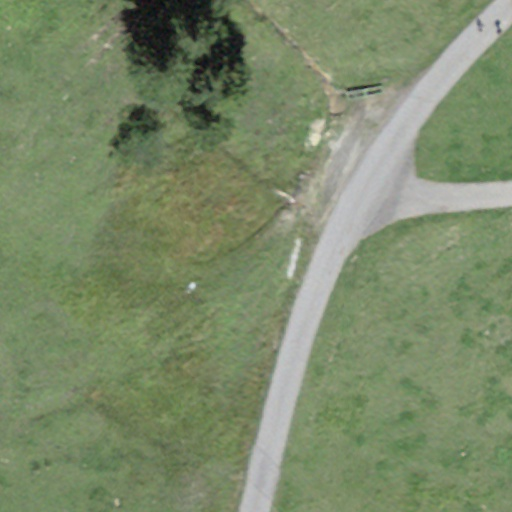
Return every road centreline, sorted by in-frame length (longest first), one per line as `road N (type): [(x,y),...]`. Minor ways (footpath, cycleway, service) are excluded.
road 1 (track): [(511,7),(478,40),(362,199),(309,297),(255,511)]
road 2 (track): [(362,199),(511,190)]
